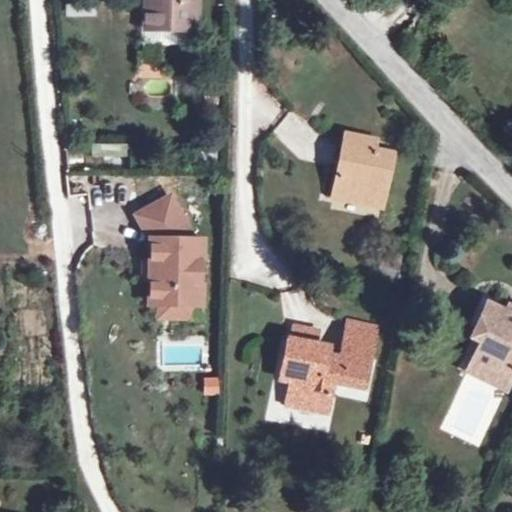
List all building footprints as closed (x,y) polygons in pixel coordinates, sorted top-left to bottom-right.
[(133,0),(123,0),(123,24),(133,25),(133,0)] [(133,0),(133,25),(174,25),(174,0),(133,0)] [(339,140),(340,130),(319,128),(312,192),(362,198),(368,143),(348,141),(339,140)] [(339,140),(348,141),(349,131),(340,130),(339,140)] [(92,140),(90,156),(127,161),(130,145),(92,140)] [(171,193),(139,209),(153,234),(152,259),(152,272),(152,298),(161,299),(193,299),(203,299),(204,235),(196,235),(171,193)] [(470,357),(507,378),(511,369),(511,306),(484,291),(470,316),(487,326),(470,357)] [(193,299),(161,299),(161,312),(192,312),(193,299)] [(487,326),(470,316),(453,348),(470,357),(487,326)] [(274,335),(304,341),(307,326),(277,319),(274,335)] [(320,379),(332,381),(351,384),(362,326),(335,320),(328,354),(312,351),(314,343),(304,341),(274,335),(267,368),(278,371),(273,401),(315,409),(318,394),(320,379)] [(507,378),(470,357),(463,369),(501,390),(507,378)] [(320,379),(318,394),(329,396),(332,381),(320,379)]
